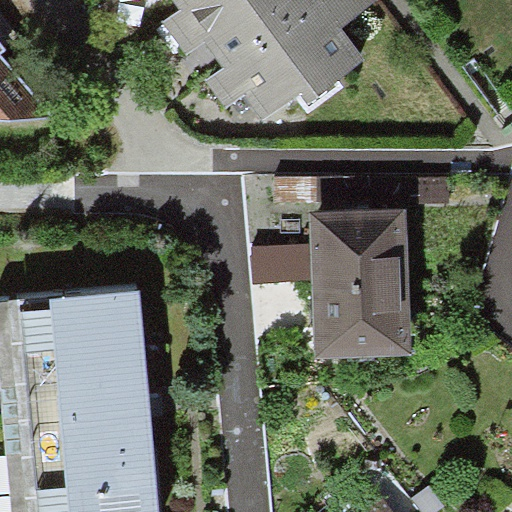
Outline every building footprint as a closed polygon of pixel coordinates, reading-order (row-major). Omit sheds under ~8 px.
[(244,94),(263,120),(295,97),(307,114),(365,71),(340,37),(378,9),(372,0),(139,0),(145,8),(155,0),(168,0),(178,13),(161,26),(187,61),(207,47),(228,75),(210,88),(225,108),(244,94)] [(0,125),(9,128),(54,122),(0,60),(0,57),(6,52),(1,47),(18,35),(0,14),(0,125)] [(270,179),(271,203),(322,201),(322,178),(270,179)] [(449,180),(322,178),(322,201),(449,202),(449,180)] [(315,281),(316,362),(409,362),(408,217),(356,217),(314,218),(314,249),(315,281)] [(254,283),(315,281),(314,249),(253,251),(254,283)] [(0,297),(0,400),(9,511),(152,511),(143,403),(134,287),(0,297)] [(392,511),(382,498),(364,511),(392,511)]
